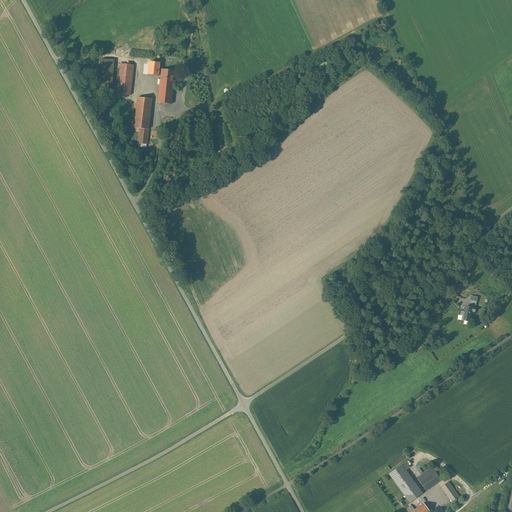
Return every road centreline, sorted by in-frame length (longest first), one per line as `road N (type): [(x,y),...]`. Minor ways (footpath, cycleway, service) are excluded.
road 1 (unclassified): [(22,0),(244,403)]
road 2 (unclassified): [(511,209),(244,403)]
road 3 (track): [(385,13),(217,102),(180,110)]
road 4 (unclassified): [(244,403),(47,511)]
road 5 (unclassified): [(244,403),(302,511)]
